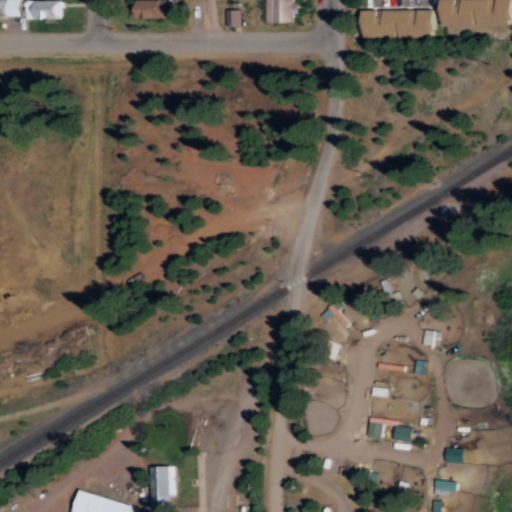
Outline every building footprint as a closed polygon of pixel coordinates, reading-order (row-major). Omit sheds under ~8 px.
[(0,0),(0,15),(21,15),(21,0),(0,0)] [(26,19),(64,18),(63,0),(29,0),(26,0),(26,19)] [(174,17),(174,6),(200,5),(199,0),(138,0),(139,18),(174,17)] [(297,13),(297,0),(266,0),(267,22),(295,22),(294,13),(297,13)] [(511,0),(445,0),(446,25),(511,23),(511,0)] [(368,36),(438,35),(437,7),(367,9),(368,36)] [(227,25),(241,26),(241,10),(227,9),(227,25)] [(441,329),(425,329),(425,343),(441,344),(441,329)] [(385,422),(371,421),(370,434),(383,435),(385,422)] [(465,462),(466,448),(448,447),(447,461),(465,462)] [(154,507),(177,506),(176,464),(153,465),(154,507)] [(449,489),(458,490),(459,480),(437,479),(436,494),(449,494),(449,489)] [(135,511),(138,504),(83,488),(75,511),(135,511)]
